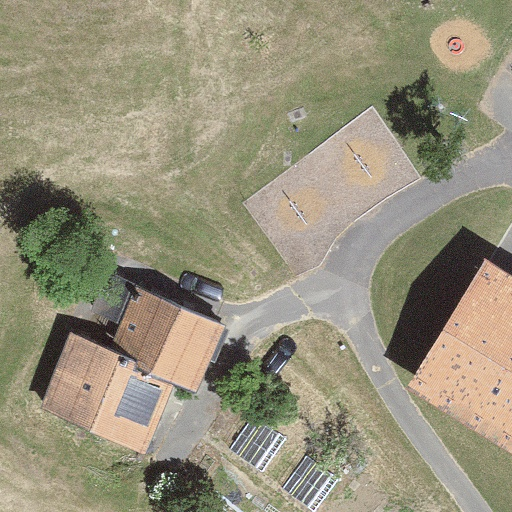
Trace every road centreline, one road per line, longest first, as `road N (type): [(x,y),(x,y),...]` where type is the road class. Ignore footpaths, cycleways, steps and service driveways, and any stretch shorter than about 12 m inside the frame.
road 1 (unclassified): [(511,164),(431,193),(381,224),(357,251),(347,279),(350,309),(396,395)]
road 2 (unclassified): [(396,395),(478,511)]
